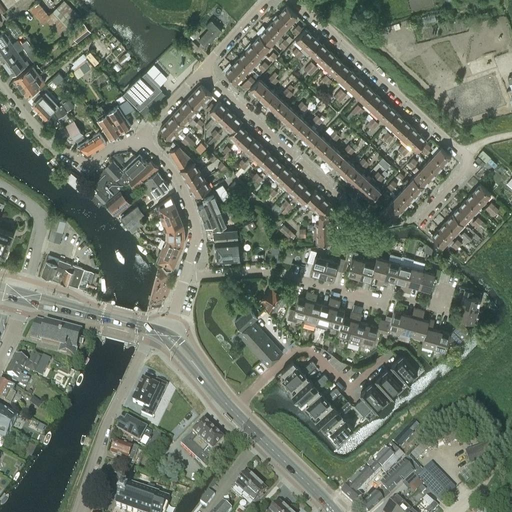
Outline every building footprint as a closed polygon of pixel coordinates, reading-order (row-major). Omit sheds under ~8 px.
[(0,0),(0,20),(2,20),(4,18),(0,12),(15,0),(14,0),(0,0)] [(64,0),(63,0),(49,14),(44,19),(46,21),(60,35),(79,16),(64,0)] [(297,15),(286,5),(279,13),(290,23),(292,25),(295,21),(293,19),(297,15)] [(279,13),(273,20),(283,30),(290,23),(279,13)] [(436,20),(434,14),(423,16),(424,23),(436,20)] [(209,29),(199,39),(206,46),(221,30),(211,20),(206,25),(209,29)] [(273,20),(266,28),(276,37),(283,30),(273,20)] [(14,21),(14,22),(8,26),(15,36),(22,31),(14,21)] [(90,32),(84,24),(71,34),(78,42),(90,32)] [(200,32),(193,25),(187,31),(189,33),(187,36),(191,40),(193,37),(194,38),(200,32)] [(266,28),(259,35),(269,45),(276,37),(266,28)] [(313,35),(306,28),(296,39),(303,46),(313,35)] [(3,32),(0,34),(0,47),(9,41),(5,34),(3,32)] [(269,45),(259,35),(252,43),(263,52),(265,54),(268,51),(266,49),(269,45)] [(320,42),(313,35),(303,46),(311,53),(320,42)] [(0,57),(1,58),(21,44),(17,39),(11,44),(9,41),(0,47),(0,57)] [(7,67),(21,57),(17,52),(23,48),(32,61),(37,57),(36,56),(25,41),(21,44),(1,58),(7,67)] [(328,49),(320,42),(311,53),(318,59),(328,49)] [(263,52),(252,43),(245,50),(256,60),(256,59),(258,62),(261,59),(259,56),(263,52)] [(335,56),(328,49),(318,59),(326,66),(335,56)] [(245,50),(238,58),(249,67),(256,60),(245,50)] [(272,61),(277,55),(273,51),(268,57),(272,61)] [(90,52),(86,56),(95,65),(99,62),(90,52)] [(343,63),(335,56),(326,66),(333,73),(343,63)] [(21,57),(7,67),(12,75),(27,65),(25,62),(21,57)] [(238,58),(232,65),(242,74),(249,67),(238,58)] [(307,71),(314,63),(311,60),(304,68),(307,71)] [(313,70),(317,66),(314,63),(307,71),(310,73),(313,70)] [(350,69),(343,63),(333,73),(340,80),(350,69)] [(33,65),(14,78),(20,86),(39,73),(33,65)] [(236,82),(242,74),(232,65),(225,72),(228,74),(236,82)] [(80,79),(86,74),(81,69),(80,70),(78,66),(73,69),(76,73),(77,75),(80,79)] [(358,76),(350,69),(340,80),(348,87),(358,76)] [(271,81),(275,76),(278,74),(275,71),(268,78),(271,81)] [(162,89),(145,72),(123,93),(138,109),(156,92),(154,91),(158,87),(161,89),(162,89)] [(39,73),(20,86),(26,95),(39,86),(44,82),(39,73)] [(59,73),(52,79),(56,84),(63,77),(59,73)] [(364,82),(358,76),(348,87),(356,94),(366,83),(364,81),(364,82)] [(258,95),(267,85),(269,83),(266,80),(264,82),(260,78),(250,89),(258,95)] [(367,84),(366,83),(356,94),(364,102),(374,91),(367,85),(367,84)] [(211,93),(201,84),(193,92),(206,103),(210,99),(208,97),(211,93)] [(267,85),(258,95),(265,102),(274,92),(267,85)] [(337,99),(344,91),(341,88),(337,92),(334,96),(337,99)] [(46,91),(32,104),(45,118),(52,111),(59,105),(46,91)] [(340,101),(347,93),(344,91),(337,99),(340,101)] [(381,98),(374,91),(364,102),(372,109),(381,98)] [(206,103),(193,92),(187,99),(197,109),(201,105),(203,107),(206,103)] [(274,92),(265,102),(272,109),(282,99),(274,92)] [(379,115),(389,105),(381,98),(372,109),(370,111),(375,115),(377,113),(379,115)] [(74,106),(69,99),(62,103),(67,111),(74,106)] [(197,109),(187,99),(180,106),(193,118),(196,115),(194,113),(197,109)] [(282,99),(272,109),(280,116),(289,106),(282,99)] [(125,100),(108,111),(120,132),(130,125),(121,111),(129,105),(125,100)] [(217,118),(216,118),(226,107),(219,100),(214,105),(211,108),(209,111),(213,115),(211,116),(212,117),(204,126),(208,129),(217,118)] [(356,110),(360,106),(357,103),(353,107),(350,111),(353,113),(356,110)] [(58,118),(67,113),(62,105),(53,111),(58,118)] [(396,112),(389,105),(379,115),(386,122),(396,112)] [(120,132),(108,111),(105,113),(100,106),(93,111),(109,139),(120,132)] [(197,122),(193,118),(180,106),(173,114),(184,124),(187,120),(193,125),(194,124),(198,128),(201,126),(197,122)] [(289,106),(280,116),(287,123),(297,112),(289,106)] [(222,126),(234,114),(226,107),(216,118),(217,118),(220,121),(218,123),(222,126)] [(297,112),(287,123),(295,130),(304,119),(297,112)] [(404,119),(396,112),(386,122),(394,129),(404,119)] [(65,116),(70,124),(73,121),(68,113),(65,116)] [(316,122),(323,114),(322,113),(319,117),(316,115),(313,119),(316,122)] [(184,124),(173,114),(167,121),(179,133),(182,129),(180,127),(184,124)] [(234,114),(222,126),(225,130),(227,128),(231,131),(238,124),(238,125),(239,124),(241,121),(234,114)] [(318,124),(322,120),(325,117),(323,114),(316,122),(318,124)] [(304,119),(295,130),(302,136),(312,126),(304,119)] [(404,119),(394,129),(401,136),(411,126),(404,119)] [(374,126),(378,122),(375,120),(371,124),(369,126),(371,129),(374,126)] [(73,121),(70,124),(66,126),(75,139),(82,134),(73,121)] [(179,133),(167,121),(160,129),(170,138),(174,134),(176,136),(179,133)] [(238,124),(231,131),(228,134),(233,138),(231,140),(234,143),(246,131),(239,124),(238,125),(238,124)] [(320,134),(312,126),(302,136),(308,142),(308,143),(310,145),(320,134)] [(411,126),(401,136),(409,143),(419,132),(411,126)] [(460,135),(454,129),(450,134),(456,139),(460,135)] [(99,131),(78,144),(77,145),(86,153),(89,153),(106,142),(105,141),(99,131)] [(246,131),(234,143),(238,147),(240,145),(243,148),(253,137),(246,131)] [(386,138),(390,134),(387,131),(381,138),(384,141),(386,138)] [(419,132),(409,143),(416,150),(426,139),(419,132)] [(195,142),(186,134),(184,137),(188,141),(193,145),(195,142)] [(320,134),(310,145),(312,146),(319,152),(329,142),(320,134)] [(253,137),(243,148),(247,152),(246,153),(249,156),(260,144),(253,137)] [(329,142),(319,152),(327,159),(336,149),(329,142)] [(350,154),(354,149),(358,146),(355,143),(351,147),(348,151),(350,154)] [(200,153),(206,147),(203,144),(197,150),(200,153)] [(260,144),(249,156),(252,160),(254,158),(258,162),(268,151),(260,144)] [(440,146),(432,155),(443,164),(450,156),(440,146)] [(179,147),(170,152),(180,169),(180,170),(194,161),(192,158),(179,147)] [(229,154),(233,150),(230,148),(226,151),(221,157),(224,159),(229,154)] [(336,149),(327,159),(334,166),(343,155),(336,149)] [(490,157),(482,150),(477,155),(486,162),(490,157)] [(268,151),(258,162),(262,165),(260,167),(264,170),(275,158),(268,151)] [(341,173),(351,162),(347,159),(349,156),(346,153),(343,155),(334,166),(341,173)] [(139,154),(137,156),(123,168),(129,174),(132,177),(147,163),(139,154)] [(443,164),(432,155),(426,162),(436,172),(443,164)] [(275,158),(264,170),(267,174),(269,172),(273,175),(283,165),(275,158)] [(365,167),(369,163),(370,161),(368,159),(366,160),(362,165),(365,167)] [(142,179),(147,175),(154,170),(158,167),(150,160),(147,163),(132,177),(128,181),(131,184),(134,187),(143,181),(142,179)] [(113,161),(105,169),(115,179),(123,172),(113,161)] [(194,161),(180,170),(185,177),(198,169),(194,161)] [(351,162),(341,173),(349,179),(358,169),(351,162)] [(436,172),(426,162),(419,169),(430,179),(436,172)] [(283,165),(273,175),(277,179),(275,181),(278,184),(290,171),(283,165)] [(119,184),(115,179),(105,169),(99,174),(96,171),(93,174),(95,177),(89,184),(81,191),(99,206),(102,203),(117,190),(121,187),(128,181),(132,177),(129,174),(119,184)] [(198,169),(185,177),(190,186),(204,178),(198,169)] [(358,169),(349,179),(356,186),(366,176),(358,169)] [(430,179),(419,169),(412,177),(422,187),(430,179)] [(154,170),(147,175),(148,177),(147,178),(148,179),(143,183),(146,187),(144,188),(146,191),(163,179),(157,171),(155,172),(154,170)] [(379,180),(383,176),(384,177),(388,173),(384,170),(381,174),(377,178),(379,180)] [(290,171),(278,184),(282,187),(284,185),(287,189),(297,178),(290,171)] [(366,176),(356,186),(363,193),(373,182),(366,176)] [(422,187),(412,177),(409,180),(406,178),(403,181),(406,183),(405,184),(416,194),(422,187)] [(204,178),(190,186),(196,195),(209,187),(204,178)] [(297,178),(287,189),(291,192),(290,194),(293,197),(305,185),(297,178)] [(157,194),(168,186),(163,179),(146,191),(148,195),(150,198),(153,196),(155,195),(155,196),(158,194),(157,194)] [(235,196),(242,187),(234,181),(230,186),(227,189),(234,195),(235,196)] [(373,182),(363,193),(370,199),(380,189),(373,182)] [(490,193),(480,183),(473,191),(483,200),(487,196),(490,193)] [(235,204),(232,197),(234,195),(227,189),(225,189),(222,184),(215,189),(221,197),(223,200),(223,201),(228,214),(237,210),(241,208),(239,203),(235,204)] [(416,194),(405,184),(398,192),(409,202),(416,194)] [(267,196),(274,189),(271,185),(267,189),(267,190),(265,193),(260,199),(263,201),(267,196)] [(305,185),(293,197),(297,201),(298,199),(302,202),(305,199),(312,192),(305,185)] [(277,192),(276,191),(274,189),(267,196),(270,198),(272,195),(273,196),(277,192)] [(315,189),(312,192),(305,199),(309,203),(307,204),(311,208),(322,195),(315,189)] [(131,202),(120,190),(106,202),(116,214),(131,202)] [(483,200),(473,191),(466,198),(476,208),(483,200)] [(409,202),(398,192),(391,199),(402,209),(409,202)] [(177,209),(171,196),(171,195),(156,206),(159,214),(161,219),(176,214),(175,210),(177,209)] [(322,195),(311,208),(314,211),(316,209),(319,213),(319,212),(329,202),(322,195)] [(466,198),(459,206),(469,215),(476,208),(466,198)] [(402,209),(391,199),(385,206),(396,216),(402,209)] [(216,211),(215,208),(214,206),(212,201),(197,207),(201,217),(220,210),(219,209),(216,211)] [(289,202),(285,206),(281,210),(284,213),(292,205),(289,202)] [(329,202),(319,212),(319,213),(319,222),(330,221),(330,217),(337,209),(329,202)] [(498,209),(491,202),(488,205),(496,212),(498,209)] [(141,217),(145,214),(137,204),(120,217),(123,220),(120,223),(125,229),(126,229),(128,227),(131,225),(135,222),(138,220),(141,217)] [(496,212),(488,205),(485,208),(493,215),(496,212)] [(396,216),(385,206),(378,213),(389,223),(396,216)] [(459,206),(452,213),(462,222),(469,215),(459,206)] [(225,225),(220,210),(201,217),(205,227),(213,224),(215,228),(219,228),(225,225)] [(452,213),(446,220),(456,230),(462,222),(452,213)] [(182,223),(179,215),(177,216),(176,214),(161,219),(163,224),(166,230),(182,224),(182,223)] [(55,217),(49,239),(59,242),(65,220),(55,217)] [(13,233),(0,227),(0,221),(1,220),(0,219),(0,252),(5,254),(13,233)] [(446,220),(438,228),(448,237),(456,230),(446,220)] [(319,222),(316,222),(316,227),(314,227),(314,232),(331,231),(330,221),(319,222)] [(184,237),(184,230),(183,230),(182,224),(166,230),(165,237),(182,243),(183,237),(184,237)] [(296,235),(284,224),(279,229),(291,239),(296,235)] [(438,228),(432,235),(442,244),(448,237),(438,228)] [(236,230),(213,231),(214,241),(237,240),(236,230)] [(331,231),(314,232),(315,236),(317,236),(317,242),(329,241),(331,241),(331,231)] [(467,235),(463,231),(460,234),(465,238),(468,241),(471,238),(467,235)] [(178,252),(182,244),(182,243),(165,237),(161,247),(175,253),(176,251),(178,252)] [(237,240),(214,241),(214,242),(216,261),(222,261),(222,263),(231,262),(230,260),(239,259),(239,258),(243,257),(241,239),(237,240)] [(171,269),(176,257),(174,256),(175,253),(161,247),(157,258),(164,261),(163,265),(166,269),(171,269)] [(310,273),(322,276),(327,258),(315,255),(316,251),(311,249),(307,261),(313,263),(310,273)] [(41,274),(51,278),(58,259),(48,255),(41,274)] [(351,260),(345,259),(342,271),(347,272),(347,273),(359,277),(363,259),(352,256),(351,260)] [(377,256),(375,262),(372,274),(378,275),(376,283),(382,284),(389,259),(377,256)] [(339,262),(327,258),(322,276),(334,279),(337,269),(342,271),(345,259),(340,257),(339,262)] [(58,259),(51,278),(60,281),(67,262),(58,259)] [(375,262),(363,259),(359,277),(356,284),(362,286),(364,278),(371,280),(372,274),(375,262)] [(400,263),(389,259),(382,284),(387,286),(389,278),(395,280),(400,263)] [(75,265),(67,262),(60,281),(68,284),(75,265)] [(412,266),(400,263),(395,280),(402,282),(399,289),(405,291),(412,266)] [(98,273),(95,272),(75,265),(68,284),(88,291),(94,293),(96,287),(98,281),(95,280),(98,273)] [(423,269),(412,266),(405,291),(410,292),(412,285),(418,286),(423,269)] [(435,272),(423,269),(418,286),(430,290),(433,280),(438,281),(442,269),(436,268),(435,272)] [(262,301),(276,309),(280,304),(282,305),(287,296),(282,293),(283,291),(276,287),(275,288),(272,286),(270,288),(269,288),(262,298),(263,299),(262,301)] [(477,309),(481,298),(471,295),(472,289),(460,286),(459,292),(463,293),(460,305),(477,309)] [(305,317),(312,292),(307,291),(305,298),(298,296),(294,309),(290,308),(287,318),(296,321),(298,315),(305,317)] [(317,320),(321,303),(315,301),(317,294),(312,292),(305,317),(303,322),(315,325),(316,320),(317,320)] [(328,305),(321,303),(317,320),(328,323),(335,298),(330,297),(328,305)] [(340,300),(335,298),(328,323),(339,327),(343,316),(345,309),(338,308),(340,300)] [(251,308),(256,314),(260,311),(254,304),(251,308)] [(474,321),(477,309),(460,305),(457,317),(474,321)] [(282,352),(265,333),(253,321),(258,316),(250,307),(234,321),(242,330),(238,333),(267,365),(282,352)] [(412,315),(405,313),(401,330),(412,333),(419,308),(414,307),(412,315)] [(424,310),(419,308),(412,333),(424,336),(428,319),(422,317),(424,310)] [(386,315),(385,319),(382,331),(387,333),(389,327),(401,330),(405,313),(394,309),(392,316),(386,315)] [(349,318),(343,316),(339,327),(338,333),(350,336),(356,311),(351,310),(349,318)] [(356,311),(350,336),(348,341),(360,344),(366,322),(359,320),(362,313),(356,311)] [(377,325),(366,322),(360,344),(372,348),(376,330),(382,331),(385,319),(380,318),(377,325)] [(429,318),(428,319),(424,336),(422,343),(434,346),(438,329),(432,327),(434,319),(429,318)] [(36,321),(31,339),(60,347),(59,352),(74,357),(78,344),(82,346),(84,340),(79,339),(81,332),(36,321)] [(461,321),(457,326),(466,334),(470,330),(461,321)] [(466,334),(457,326),(453,330),(462,338),(466,334)] [(448,340),(450,332),(438,329),(434,346),(445,349),(448,340)] [(462,338),(453,330),(450,332),(448,340),(457,343),(462,338)] [(51,360),(34,352),(30,361),(27,360),(24,368),(35,373),(41,362),(48,365),(51,360)] [(21,375),(24,368),(27,360),(17,355),(7,375),(13,378),(12,380),(26,387),(29,379),(21,375)] [(417,371),(402,355),(391,365),(395,369),(390,373),(399,383),(404,379),(406,381),(412,376),(410,374),(415,370),(417,372),(417,371)] [(305,375),(316,365),(312,360),(304,367),(305,369),(303,371),(297,365),(293,361),(281,371),(285,376),(282,378),(291,388),(294,385),(305,375)] [(399,383),(390,373),(386,369),(375,379),(379,383),(375,387),(384,397),(388,393),(391,395),(396,390),(394,388),(399,384),(401,386),(402,385),(399,383)] [(317,388),(328,378),(324,373),(316,380),(317,382),(315,384),(309,378),(305,375),(294,385),(297,389),(292,393),(297,399),(299,397),(303,401),(306,398),(317,388)] [(143,381),(133,403),(144,408),(141,413),(152,419),(167,386),(156,381),(154,386),(143,381)] [(12,394),(15,389),(0,382),(0,400),(10,406),(16,395),(12,394)] [(386,399),(384,397),(375,387),(371,383),(360,393),(364,397),(373,407),(375,409),(381,404),(379,402),(384,398),(386,400),(386,399)] [(329,401),(340,391),(336,387),(328,394),(329,395),(327,398),(321,391),(320,392),(317,388),(306,398),(309,402),(306,405),(315,414),(318,411),(329,401)] [(373,407),(364,397),(359,401),(368,411),(373,407)] [(41,404),(33,398),(30,402),(38,408),(41,404)] [(341,414),(352,405),(347,400),(340,407),(341,408),(339,411),(333,404),(332,405),(329,401),(318,411),(321,415),(316,420),(322,425),(324,423),(327,427),(330,425),(341,414)] [(368,411),(359,401),(354,405),(363,415),(368,411)] [(18,417),(10,413),(13,408),(8,405),(5,411),(0,408),(0,424),(11,430),(17,418),(18,417)] [(339,441),(354,427),(345,418),(344,418),(341,414),(330,425),(334,428),(331,431),(339,441)] [(144,447),(152,434),(127,420),(124,425),(123,424),(122,425),(121,424),(117,430),(119,431),(118,432),(144,447)] [(224,441),(203,422),(187,439),(186,438),(180,445),(206,470),(216,460),(210,454),(212,452),(213,453),(224,441)] [(413,422),(394,442),(400,447),(418,426),(413,422)] [(11,430),(0,424),(0,439),(5,442),(5,441),(11,430)] [(458,425),(438,432),(443,444),(462,437),(458,425)] [(435,437),(429,439),(432,448),(443,444),(438,432),(434,434),(435,437)] [(144,452),(138,450),(133,447),(122,440),(118,439),(117,443),(116,442),(111,455),(134,462),(139,465),(144,452)] [(426,441),(412,453),(418,459),(431,446),(426,441)] [(365,468),(363,469),(341,493),(354,505),(361,497),(357,493),(364,486),(363,485),(373,475),(374,477),(376,474),(375,473),(380,469),(384,473),(398,459),(397,458),(402,453),(390,442),(373,460),(372,459),(364,467),(365,468)] [(483,459),(484,462),(487,461),(486,458),(494,456),(491,445),(482,448),(483,452),(478,453),(477,449),(466,452),(469,463),(483,459)] [(428,461),(413,474),(441,503),(455,490),(428,461)] [(402,464),(380,484),(389,494),(409,478),(413,474),(402,464)] [(258,481),(252,476),(251,477),(247,474),(239,483),(237,481),(231,488),(242,498),(244,496),(258,481)] [(175,480),(182,484),(185,480),(177,476),(175,480)] [(414,476),(404,484),(408,488),(417,480),(414,476)] [(125,481),(124,481),(124,482),(123,482),(114,506),(115,506),(114,507),(115,507),(116,506),(120,508),(120,509),(121,509),(121,508),(126,510),(126,511),(127,511),(127,510),(131,511),(164,511),(169,499),(159,495),(159,494),(158,494),(158,495),(153,493),(153,492),(155,488),(149,485),(147,489),(146,490),(142,489),(142,488),(141,487),(141,488),(136,486),(136,485),(135,485),(135,486),(130,484),(131,483),(130,483),(129,484),(125,482),(125,481)] [(258,481),(244,496),(242,498),(252,507),(254,505),(255,506),(266,495),(264,494),(266,492),(263,488),(264,487),(258,481)] [(208,491),(200,502),(206,507),(214,495),(208,491)] [(361,507),(365,511),(372,511),(383,502),(380,499),(382,498),(378,493),(376,495),(376,494),(361,507)] [(396,511),(404,504),(397,497),(383,511),(396,511)] [(488,511),(494,507),(485,498),(471,511),(468,508),(463,511),(488,511)] [(434,502),(425,511),(432,511),(438,506),(434,502)] [(230,511),(232,511),(223,503),(214,511),(230,511)]
